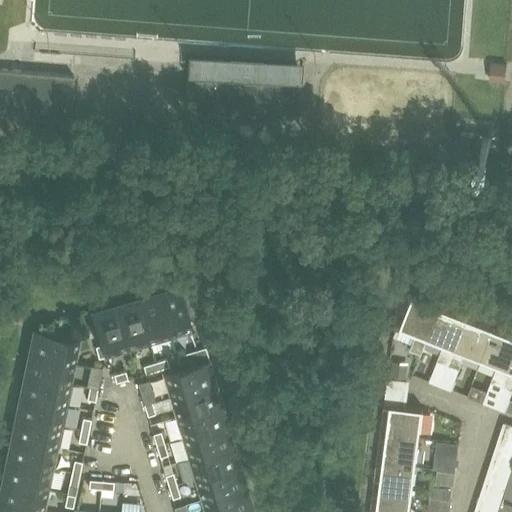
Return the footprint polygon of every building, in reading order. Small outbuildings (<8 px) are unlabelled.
[(189,55),(188,55),(187,77),(186,108),(299,114),(301,83),(302,83),(303,61),(302,61),(301,83),(188,77),(189,55)] [(74,75),(0,68),(0,114),(70,121),(74,75)] [(181,293),(159,299),(170,337),(192,330),(181,293)] [(421,354),(428,337),(440,306),(412,295),(400,326),(417,332),(410,349),(421,354)] [(138,305),(150,343),(170,337),(159,299),(138,305)] [(138,305),(118,312),(129,349),(150,343),(138,305)] [(448,364),(467,316),(440,306),(428,337),(444,343),(437,360),(448,364)] [(108,355),(129,349),(118,312),(96,318),(108,355)] [(466,352),(482,358),(494,327),(467,316),(448,364),(459,369),(466,352)] [(511,359),(511,334),(494,327),(482,358),(498,364),(491,381),(502,385),(511,359)] [(37,353),(75,362),(80,340),(41,331),(37,353)] [(107,355),(103,343),(96,346),(99,357),(107,355)] [(188,351),(177,355),(179,363),(191,359),(188,351)] [(32,375),(71,383),(75,362),(37,353),(32,375)] [(166,358),(155,361),(157,369),(169,366),(166,358)] [(511,359),(502,385),(511,389),(511,359)] [(409,362),(393,360),(391,375),(407,377),(409,362)] [(462,394),(476,399),(489,366),(475,360),(462,394)] [(157,369),(155,361),(143,365),(145,373),(157,369)] [(164,374),(171,395),(208,384),(202,363),(164,374)] [(114,374),(116,382),(128,378),(125,370),(114,374)] [(28,396),(66,404),(71,383),(32,375),(28,396)] [(92,375),(90,387),(98,388),(100,376),(92,375)] [(214,405),(208,384),(171,395),(177,416),(214,405)] [(95,400),(98,388),(90,387),(87,398),(95,400)] [(144,403),(152,401),(149,389),(141,392),(144,403)] [(62,425),(66,404),(28,396),(23,417),(62,425)] [(152,401),(144,403),(148,415),(156,413),(152,401)] [(390,403),(387,433),(419,437),(423,408),(390,403)] [(177,416),(183,437),(221,425),(214,405),(177,416)] [(57,446),(62,425),(23,417),(19,438),(57,446)] [(83,417),(81,429),(89,431),(91,419),(83,417)] [(511,424),(497,420),(468,511),(491,511),(511,444),(511,424)] [(183,437),(189,457),(227,446),(221,425),(183,437)] [(86,442),(89,431),(81,429),(78,441),(86,442)] [(157,445),(164,442),(161,431),(153,433),(157,445)] [(419,437),(387,433),(383,461),(416,466),(419,437)] [(19,438),(15,459),(53,467),(57,446),(19,438)] [(164,442),(157,445),(160,456),(168,454),(164,442)] [(189,457),(196,478),(233,467),(227,446),(189,457)] [(432,468),(444,470),(455,471),(457,455),(434,453),(432,468)] [(49,488),(53,467),(15,459),(10,480),(49,488)] [(74,459),(72,471),(80,473),(82,461),(74,459)] [(383,461),(379,490),(412,494),(416,466),(383,461)] [(239,487),(233,467),(196,478),(202,499),(239,487)] [(437,470),(436,482),(453,484),(454,472),(437,470)] [(77,485),(80,473),(72,471),(69,483),(77,485)] [(169,486),(177,484),(173,472),(166,474),(169,486)] [(101,488),(102,480),(90,479),(89,487),(101,488)] [(6,501),(44,510),(49,488),(10,480),(6,501)] [(114,481),(102,480),(101,488),(113,489),(114,481)] [(180,495),(177,484),(169,486),(173,498),(180,495)] [(232,511),(246,508),(239,487),(202,499),(205,511),(232,511)] [(376,511),(409,511),(412,494),(379,490),(376,511)] [(67,493),(65,505),(73,506),(75,494),(67,493)] [(6,501),(3,511),(43,511),(44,510),(6,501)]
